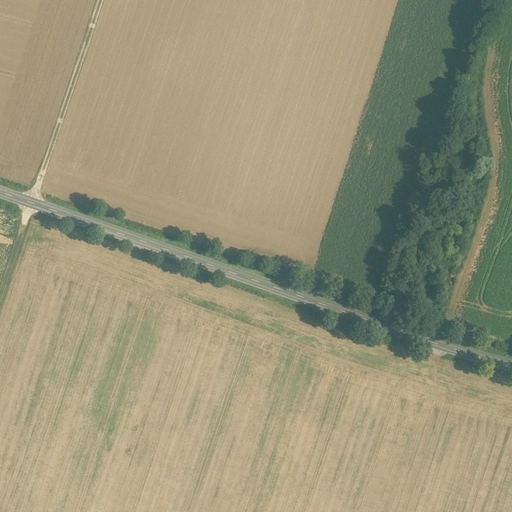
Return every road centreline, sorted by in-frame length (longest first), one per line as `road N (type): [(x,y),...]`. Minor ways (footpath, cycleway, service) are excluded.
road 1 (tertiary): [(0,192),(511,365)]
road 2 (track): [(100,0),(0,296)]
